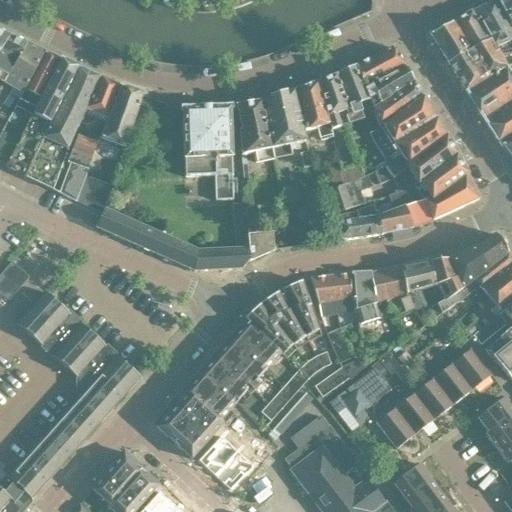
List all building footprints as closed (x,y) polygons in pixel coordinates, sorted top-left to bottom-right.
[(511,0),(498,0),(496,1),(511,28),(511,0)] [(511,28),(496,1),(472,13),(482,29),(489,40),(496,51),(511,41),(511,28)] [(472,13),(457,21),(458,26),(460,28),(468,24),(474,34),(482,29),(472,13)] [(458,26),(457,21),(452,24),(443,28),(430,35),(449,64),(489,40),(482,29),(474,34),(468,24),(460,28),(458,26)] [(0,32),(0,51),(10,37),(0,32)] [(10,37),(0,51),(0,82),(4,84),(27,46),(10,37)] [(489,40),(449,64),(457,78),(498,55),(499,58),(502,57),(500,53),(511,49),(511,41),(496,51),(489,40)] [(4,84),(0,91),(0,109),(14,90),(23,95),(45,55),(45,54),(27,46),(4,84)] [(394,49),(356,68),(365,93),(406,70),(394,49)] [(45,55),(23,95),(8,122),(17,127),(34,97),(41,101),(62,61),(45,55)] [(509,68),(502,57),(499,58),(498,55),(457,78),(466,92),(509,68)] [(41,101),(20,144),(9,168),(26,178),(27,176),(78,69),(62,61),(41,101)] [(78,68),(78,69),(27,176),(26,178),(53,191),(54,189),(67,151),(69,152),(86,111),(87,111),(99,78),(78,68)] [(356,68),(338,76),(349,116),(346,117),(348,126),(354,124),(364,121),(358,105),(369,102),(365,93),(356,68)] [(511,98),(511,73),(509,68),(466,92),(477,109),(483,118),(511,98)] [(406,70),(365,93),(369,102),(372,111),(413,82),(406,70)] [(338,76),(318,84),(328,126),(330,126),(332,131),(348,126),(346,117),(349,116),(338,76)] [(121,88),(99,78),(87,111),(108,121),(121,88)] [(413,82),(372,111),(379,129),(423,98),(413,82)] [(328,126),(318,84),(294,92),(306,143),(307,142),(305,133),(317,129),(321,141),(334,137),(332,131),(330,126),(328,126)] [(108,121),(101,138),(125,147),(136,114),(143,96),(121,88),(108,121)] [(306,143),(294,92),(263,103),(262,102),(274,161),(293,157),(292,152),(301,149),(300,145),(306,143)] [(423,98),(379,129),(375,133),(370,135),(385,162),(377,167),(379,172),(380,172),(384,171),(398,160),(404,169),(446,138),(423,98)] [(511,98),(483,118),(495,138),(502,148),(503,147),(511,141),(511,98)] [(274,161),(262,102),(261,102),(261,103),(237,107),(240,127),(242,133),(239,133),(244,183),(249,182),(246,156),(254,155),(256,165),(274,161)] [(230,107),(182,109),(183,129),(185,178),(215,177),(217,201),(232,200),(231,160),(232,160),(231,128),(230,107)] [(354,124),(348,126),(351,135),(347,137),(350,143),(360,139),(354,124)] [(88,139),(78,135),(73,149),(93,157),(98,143),(101,135),(91,131),(88,139)] [(0,163),(9,168),(20,144),(7,138),(0,152),(0,163)] [(379,172),(377,173),(382,188),(393,183),(400,192),(401,193),(415,189),(456,158),(446,138),(404,169),(398,160),(384,171),(380,172),(379,172)] [(511,141),(503,147),(511,157),(511,141)] [(305,169),(312,167),(308,153),(300,155),(305,169)] [(415,189),(401,193),(373,203),(374,204),(363,208),(364,209),(373,207),(376,219),(405,209),(407,211),(425,204),(466,176),(456,158),(415,189)] [(57,191),(54,189),(53,191),(57,192),(76,203),(76,202),(87,178),(90,168),(70,161),(57,191)] [(359,165),(341,172),(344,187),(365,178),(360,167),(359,165)] [(344,187),(341,172),(339,172),(339,168),(329,169),(331,179),(328,180),(330,186),(323,189),(323,188),(320,189),(322,194),(327,192),(327,194),(344,187)] [(478,201),(466,176),(425,204),(407,211),(405,209),(376,219),(381,236),(413,228),(433,222),(478,201)] [(368,177),(365,178),(344,187),(327,194),(333,215),(365,205),(360,193),(360,192),(372,188),(368,177)] [(87,178),(76,202),(102,215),(104,209),(111,188),(87,178)] [(321,220),(328,218),(322,198),(315,201),(321,220)] [(250,249),(248,232),(245,204),(233,206),(237,250),(250,249)] [(364,209),(367,219),(358,220),(357,215),(336,219),(340,241),(381,236),(376,219),(373,207),(364,209)] [(104,209),(102,215),(96,229),(115,237),(123,218),(104,209)] [(123,218),(115,237),(134,245),(142,226),(123,218)] [(142,226),(134,245),(153,254),(162,235),(142,226)] [(284,228),(248,232),(250,249),(250,261),(274,251),(286,249),(284,228)] [(162,235),(153,254),(172,262),(181,243),(162,235)] [(496,235),(450,261),(469,285),(507,254),(496,235)] [(199,251),(181,243),(172,262),(194,272),(199,251)] [(250,249),(237,250),(215,251),(216,271),(242,270),(242,269),(249,262),(250,262),(250,261),(250,249)] [(199,251),(194,272),(216,271),(215,251),(199,251)] [(511,261),(507,254),(469,285),(452,299),(458,305),(479,288),(485,295),(502,282),(503,283),(511,275),(511,261)] [(469,285),(450,261),(430,264),(430,265),(435,287),(436,287),(444,301),(437,305),(442,315),(456,305),(457,305),(458,305),(452,299),(469,285)] [(29,278),(12,263),(0,276),(0,293),(9,301),(16,293),(29,278)] [(392,300),(387,302),(390,311),(395,310),(399,320),(416,312),(421,322),(430,316),(419,292),(435,287),(430,265),(401,270),(406,297),(392,300)] [(401,270),(386,272),(378,273),(371,274),(379,304),(387,302),(392,300),(406,297),(401,270)] [(379,304),(371,274),(352,275),(354,312),(355,315),(359,326),(382,319),(378,304),(379,304)] [(354,312),(352,275),(331,277),(338,315),(354,312)] [(511,275),(503,283),(502,282),(485,295),(498,309),(494,313),(497,318),(501,315),(499,313),(511,303),(511,275)] [(331,277),(310,279),(316,298),(319,306),(322,318),(338,315),(331,277)] [(245,320),(241,324),(243,325),(190,384),(185,390),(219,421),(225,415),(281,354),(287,359),(297,349),(308,341),(321,336),(309,301),(302,282),(278,293),(260,305),(245,320)] [(0,486),(0,511),(22,511),(32,501),(32,500),(141,378),(116,356),(117,355),(106,346),(106,347),(81,324),(82,324),(71,314),(70,315),(45,293),(32,308),(18,323),(89,387),(0,486)] [(387,302),(379,304),(383,313),(390,311),(387,302)] [(497,318),(479,332),(473,337),(481,346),(511,322),(511,323),(511,327),(485,351),(491,359),(492,358),(511,381),(511,380),(511,303),(499,313),(501,315),(497,318)] [(334,351),(345,346),(339,330),(327,335),(334,351)] [(351,360),(345,346),(334,351),(340,365),(351,360)] [(491,376),(471,350),(452,365),(472,391),(491,376)] [(272,422),(313,376),(324,368),(331,365),(326,353),(317,357),(306,363),(298,372),(261,413),(272,422)] [(395,373),(401,368),(389,353),(379,361),(379,362),(387,371),(391,377),(395,374),(395,373)] [(351,381),(366,367),(359,359),(342,368),(351,381)] [(379,362),(370,369),(372,371),(377,378),(387,371),(379,362)] [(452,365),(433,380),(453,406),(472,391),(452,365)] [(404,366),(401,368),(395,373),(395,374),(402,383),(411,376),(404,366)] [(315,388),(322,398),(348,379),(341,369),(315,388)] [(372,371),(329,404),(351,433),(372,417),(366,410),(388,393),(377,378),(372,371)] [(453,406),(433,380),(414,395),(434,421),(453,406)] [(181,402),(157,428),(157,429),(191,460),(205,445),(223,424),(219,421),(185,390),(177,398),(181,402)] [(414,395),(395,410),(415,436),(434,421),(414,395)] [(511,410),(504,399),(478,419),(488,432),(485,435),(492,445),(511,430),(511,410)] [(415,436),(395,410),(376,425),(396,450),(415,436)] [(242,417),(236,422),(245,431),(251,425),(242,417)] [(391,511),(336,438),(320,417),(290,439),(298,450),(284,461),(322,511),(391,511)] [(251,428),(240,437),(250,448),(260,440),(251,428)] [(511,430),(492,445),(500,455),(511,445),(511,430)] [(268,433),(260,441),(271,453),(277,447),(268,433)] [(221,438),(198,464),(214,479),(231,495),(254,469),(238,454),(221,438)] [(260,441),(254,447),(265,458),(271,453),(260,441)] [(511,445),(500,455),(507,465),(510,463),(511,464),(511,445)] [(135,511),(145,501),(158,486),(147,476),(148,474),(125,453),(92,491),(109,506),(108,507),(113,511),(135,511)] [(430,479),(420,465),(394,485),(412,509),(441,486),(433,476),(430,479)] [(441,486),(412,509),(410,510),(409,511),(427,511),(449,496),(441,486)] [(161,489),(139,511),(186,511),(178,504),(161,489)] [(449,496),(427,511),(455,511),(453,509),(456,506),(449,496)]
